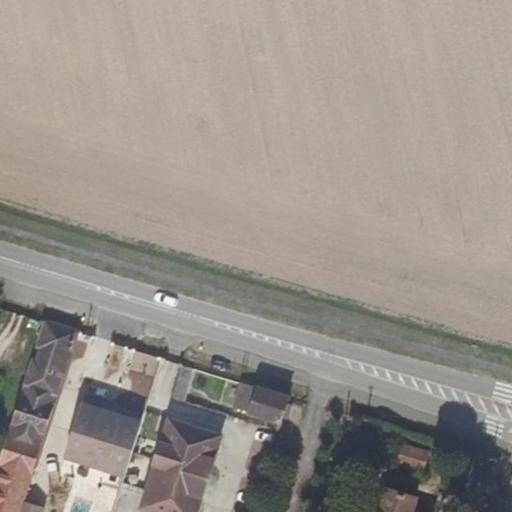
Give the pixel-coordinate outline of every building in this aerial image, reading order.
[(28,511),(76,332),(42,321),(0,472),(0,511),(28,511)] [(296,400),(272,393),(266,410),(290,417),(296,400)] [(217,511),(239,434),(186,420),(160,511),(217,511)] [(425,472),(430,452),(402,445),(397,466),(425,472)] [(416,511),(404,509),(408,492),(384,487),(377,511),(416,511)]
